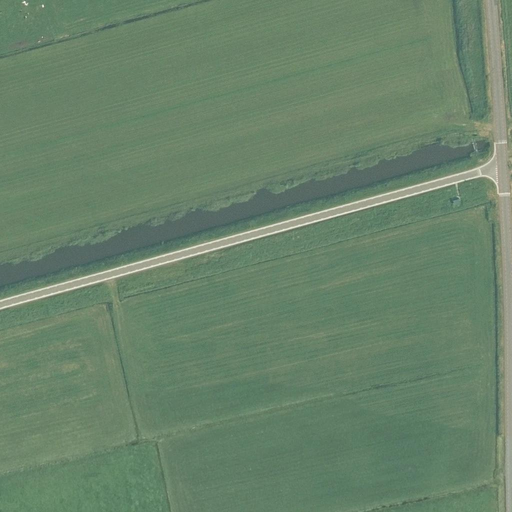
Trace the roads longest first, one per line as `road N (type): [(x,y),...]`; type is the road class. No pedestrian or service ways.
road 1 (unclassified): [(0,304),(502,165)]
road 2 (tertiary): [(511,458),(502,165)]
road 3 (tertiary): [(502,165),(492,0)]
